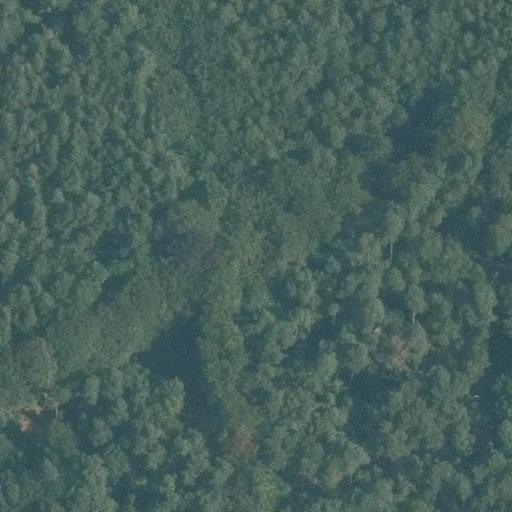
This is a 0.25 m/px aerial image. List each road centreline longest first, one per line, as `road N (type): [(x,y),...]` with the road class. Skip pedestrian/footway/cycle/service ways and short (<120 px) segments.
road 1 (track): [(255,511),(148,0)]
road 2 (track): [(203,276),(454,140)]
